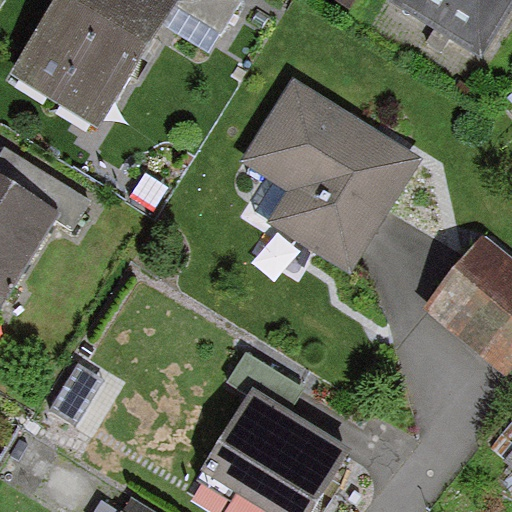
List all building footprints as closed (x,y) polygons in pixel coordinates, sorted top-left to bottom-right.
[(75,0),(32,75),(125,129),(194,10),(240,36),(260,2),(255,0),(75,0)] [(393,0),(390,5),(474,55),(506,0),(393,0)] [(437,165),(304,90),(260,167),(309,194),(286,234),(370,282),(437,165)] [(0,169),(0,286),(27,304),(80,219),(0,169)] [(511,259),(490,245),(441,316),(511,364),(511,259)] [(336,511),(364,461),(266,408),(219,495),(251,511),(336,511)]
